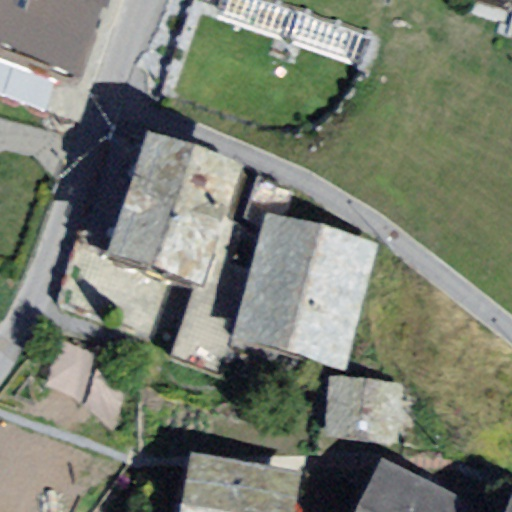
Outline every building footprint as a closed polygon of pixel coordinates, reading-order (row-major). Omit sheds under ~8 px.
[(65,0),(0,0),(0,90),(28,101),(65,0)] [(511,0),(479,0),(511,9),(511,0)] [(173,305),(210,177),(124,152),(86,280),(173,305)] [(357,256),(264,232),(234,346),(327,370),(357,256)] [(389,395),(326,391),(323,436),(386,440),(389,395)] [(283,511),(286,483),(190,472),(185,511),(283,511)] [(442,511),(375,481),(361,511),(442,511)]
